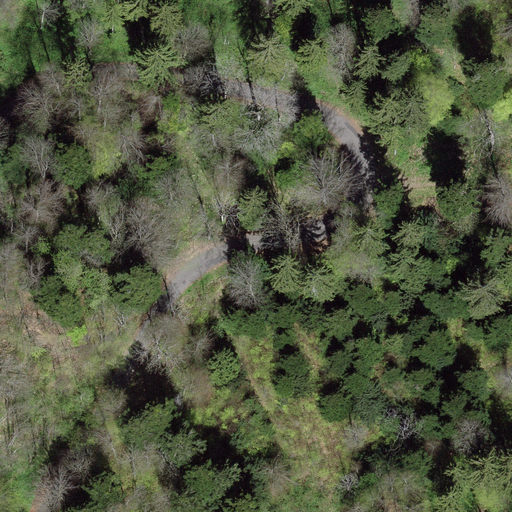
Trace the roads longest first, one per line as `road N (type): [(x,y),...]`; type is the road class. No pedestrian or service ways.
road 1 (unclassified): [(46,511),(187,271),(230,246),(340,222),(357,204),(364,173),(351,138),(313,110),(170,75),(74,76),(0,114)]
road 2 (track): [(364,173),(511,187)]
